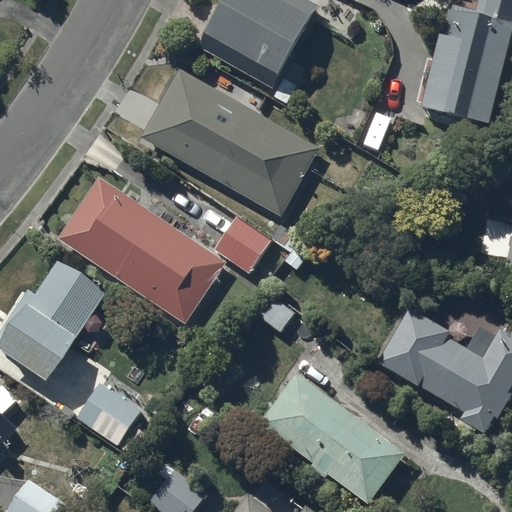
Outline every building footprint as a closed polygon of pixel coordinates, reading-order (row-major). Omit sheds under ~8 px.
[(317,8),(302,0),(224,0),(201,45),(276,85),(317,8)] [(492,131),(511,49),(511,0),(477,0),(476,7),(454,2),(453,9),(449,8),(436,62),(430,61),(420,103),(427,104),(424,114),(492,131)] [(319,149),(178,70),(140,138),(281,217),(319,149)] [(209,253),(97,179),(56,241),(181,323),(224,259),(245,273),(267,239),(232,217),(209,253)] [(76,342),(107,295),(60,263),(38,296),(30,290),(0,334),(0,343),(8,349),(3,356),(50,388),(80,344),(76,342)] [(267,299),(252,317),(281,340),(296,321),(267,299)] [(484,436),(511,386),(511,336),(496,328),(479,358),(445,339),(447,335),(407,313),(377,366),(463,414),(459,422),(484,436)] [(218,411),(247,374),(224,356),(195,393),(218,411)] [(405,456),(295,372),(257,422),(313,465),(310,468),(325,479),(328,475),(367,506),(405,456)] [(0,387),(0,451),(5,447),(2,444),(15,433),(0,417),(0,415),(15,401),(1,386),(0,387)] [(144,413),(103,387),(80,421),(121,448),(122,446),(135,455),(149,433),(137,425),(144,413)] [(193,511),(208,494),(175,469),(150,502),(163,511),(193,511)] [(57,511),(63,505),(27,482),(7,511),(57,511)] [(301,511),(267,511),(246,496),(234,511),(306,511),(304,510),(301,511)]
